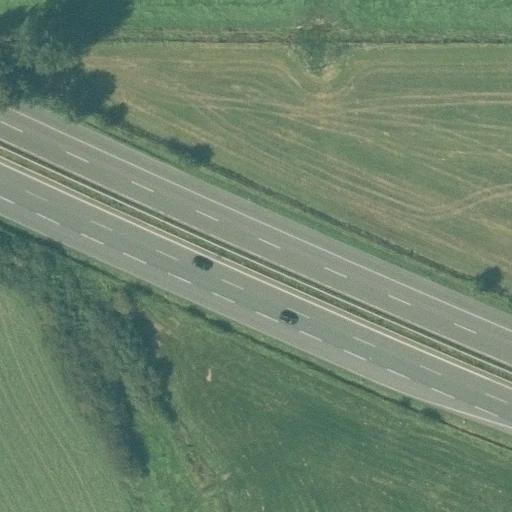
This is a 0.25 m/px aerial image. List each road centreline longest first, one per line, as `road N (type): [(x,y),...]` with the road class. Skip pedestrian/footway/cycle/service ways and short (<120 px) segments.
road 1 (motorway): [(511,338),(355,276),(0,114)]
road 2 (motorway): [(0,176),(511,400)]
